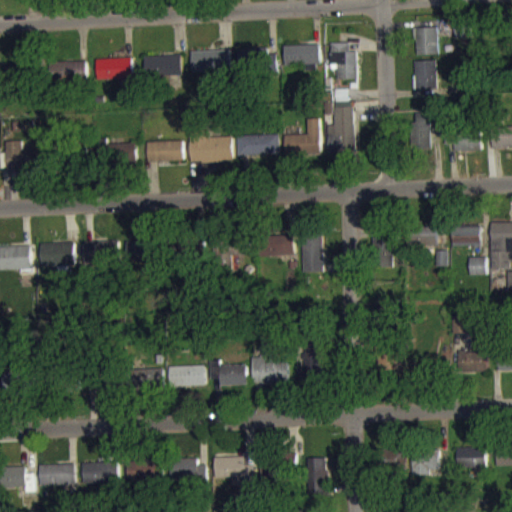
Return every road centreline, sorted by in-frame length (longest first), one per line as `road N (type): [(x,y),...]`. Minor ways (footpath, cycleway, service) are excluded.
road 1 (residential): [(0,428),(511,403)]
road 2 (residential): [(0,207),(511,185)]
road 3 (residential): [(0,18),(426,0)]
road 4 (residential): [(346,192),(354,511)]
road 5 (residential): [(380,0),(392,191)]
